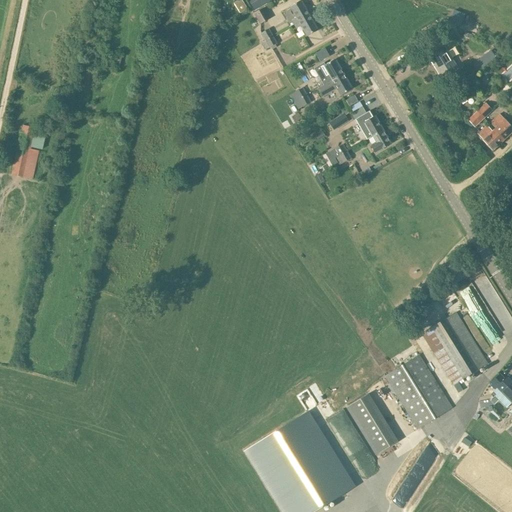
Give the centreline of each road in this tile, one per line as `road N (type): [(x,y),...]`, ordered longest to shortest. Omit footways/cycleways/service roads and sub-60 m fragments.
road 1 (tertiary): [(511,294),(329,0)]
road 2 (track): [(25,0),(0,120)]
